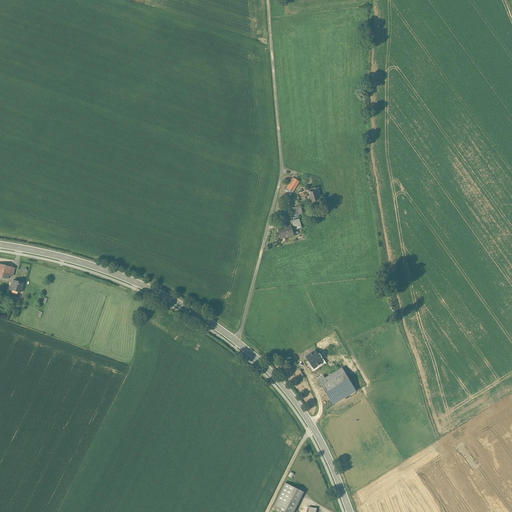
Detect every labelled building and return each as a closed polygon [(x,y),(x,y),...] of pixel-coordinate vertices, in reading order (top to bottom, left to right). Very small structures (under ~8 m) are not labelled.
[(293,178),(287,188),(293,192),(300,182),(293,178)] [(318,187),(311,189),(314,197),(309,199),(311,206),(323,202),(318,187)] [(311,189),(298,193),(300,201),(309,199),(314,197),(311,189)] [(298,206),(292,208),(294,215),(302,212),(301,209),(299,209),(298,206)] [(293,225),(278,229),(281,239),(295,235),(293,230),(302,228),(299,219),(295,220),(297,224),(293,225)] [(10,267),(0,264),(0,277),(7,279),(8,273),(10,267)] [(23,283),(13,280),(11,287),(11,286),(9,290),(20,294),(23,283)] [(316,350),(306,356),(314,368),(324,361),(316,350)] [(343,369),(326,380),(323,376),(318,379),(334,405),(357,390),(343,369)] [(294,487),(285,483),(273,507),(284,511),(293,511),(294,511),(284,506),(294,487)] [(294,487),(284,506),(294,511),(303,492),(294,487)]
